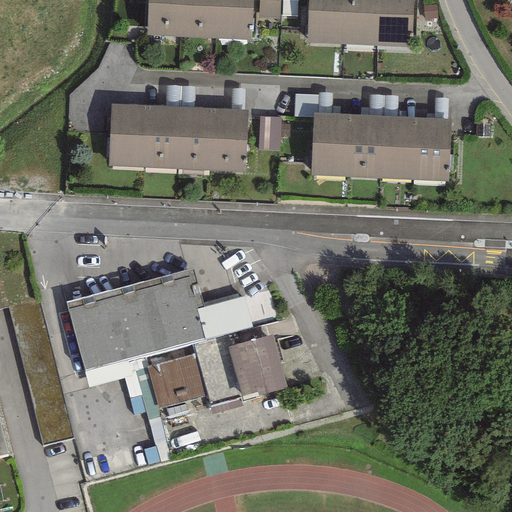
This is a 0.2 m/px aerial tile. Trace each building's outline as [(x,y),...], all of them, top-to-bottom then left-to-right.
[(246,50),(248,0),(137,0),(135,43),(246,50)] [(409,0),(302,0),(301,50),(408,53),(409,0)] [(238,181),(242,119),(102,108),(103,170),(238,181)] [(263,119),(262,153),(286,154),(287,120),(263,119)] [(441,129),(307,124),(304,192),(438,197),(441,129)] [(191,275),(58,308),(75,379),(144,362),(158,418),(202,407),(188,350),(249,335),(241,302),(200,312),(191,275)] [(264,345),(221,356),(234,408),(278,397),(264,345)] [(0,461),(9,460),(0,420),(0,461)]
